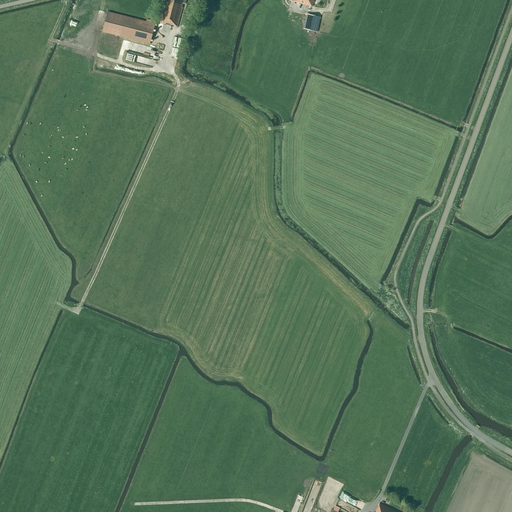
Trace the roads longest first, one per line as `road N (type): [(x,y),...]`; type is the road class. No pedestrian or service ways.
road 1 (tertiary): [(511,452),(452,406),(426,359),(419,323),(426,265),(511,33)]
road 2 (track): [(102,0),(95,55),(173,72),(177,91),(77,312),(55,302)]
road 3 (track): [(64,0),(6,144),(7,163)]
